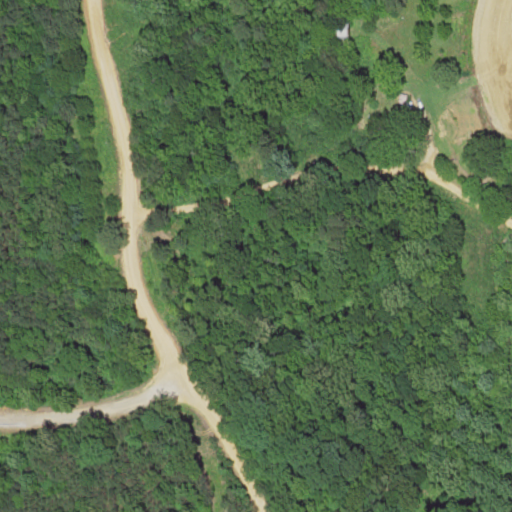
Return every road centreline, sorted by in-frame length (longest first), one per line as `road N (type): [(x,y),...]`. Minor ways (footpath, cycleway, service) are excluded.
road 1 (residential): [(511,276),(363,194),(239,220),(133,191)]
road 2 (residential): [(187,382),(137,281),(133,191),(99,0)]
road 3 (residential): [(187,382),(0,438)]
road 4 (residential): [(267,511),(187,382)]
